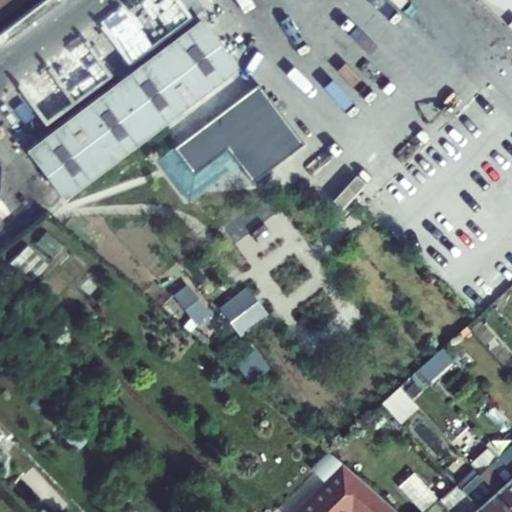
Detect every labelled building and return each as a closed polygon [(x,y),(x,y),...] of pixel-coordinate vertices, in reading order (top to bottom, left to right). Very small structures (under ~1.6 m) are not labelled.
[(0,0),(0,15),(20,0),(0,0)] [(27,152),(63,200),(236,69),(200,21),(27,152)] [(212,99),(221,111),(237,99),(228,87),(212,99)] [(178,143),(197,168),(213,156),(256,123),(237,99),(221,111),(178,143)] [(256,123),(197,168),(201,174),(217,162),(220,166),(264,134),(256,123)] [(192,282),(177,294),(206,331),(221,319),(192,282)] [(244,334),(273,312),(251,283),(222,305),(244,334)] [(448,348),(422,366),(431,379),(457,361),(448,348)] [(399,387),(381,403),(400,423),(418,407),(399,387)] [(89,439),(74,424),(62,436),(77,451),(89,439)] [(511,447),(499,460),(511,474),(511,447)] [(511,474),(499,460),(496,458),(496,457),(488,448),(471,463),(475,468),(511,509),(511,474)] [(347,511),(352,508),(356,511),(397,511),(344,465),(296,511),(347,511)] [(511,511),(511,509),(475,468),(457,485),(481,511),(511,511)] [(439,499),(414,472),(399,485),(423,511),(424,511),(438,500),(439,499)] [(481,511),(457,485),(456,484),(439,499),(438,500),(449,511),(481,511)]
